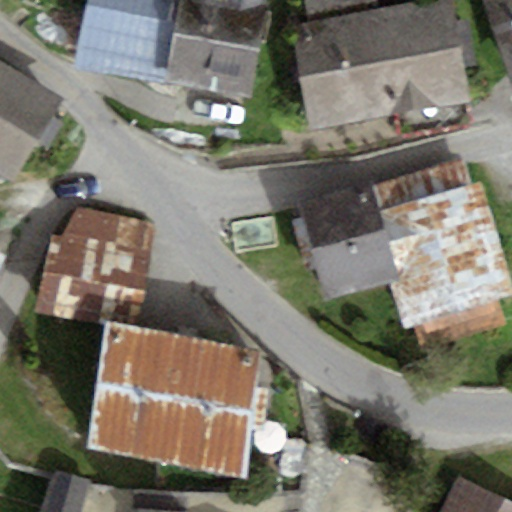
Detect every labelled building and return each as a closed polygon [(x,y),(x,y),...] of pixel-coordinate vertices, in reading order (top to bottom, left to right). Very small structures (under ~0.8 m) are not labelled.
[(89,0),(77,66),(166,82),(180,0),(89,0)] [(180,0),(166,82),(253,97),(269,0),(180,0)] [(288,25),(307,131),(395,115),(399,139),(473,126),(469,102),(471,102),(452,0),(422,0),(378,8),(376,0),(303,0),(308,21),(288,25)] [(511,0),(481,0),(510,85),(511,84),(511,0)] [(62,97),(0,61),(0,173),(15,182),(62,97)] [(373,187),(381,213),(471,187),(463,160),(373,187)] [(400,281),(381,213),(373,187),(371,181),(297,202),(325,301),(391,283),(400,281)] [(471,187),(381,213),(400,281),(391,283),(403,327),(415,323),(422,351),(508,327),(501,301),(511,297),(511,271),(487,183),(471,187)] [(152,223),(79,207),(64,236),(53,235),(37,312),(106,326),(107,322),(138,327),(152,223)] [(138,327),(107,322),(106,326),(88,448),(243,471),(250,429),(261,430),(267,388),(256,387),(263,346),(138,327)] [(80,511),(89,482),(52,472),(40,511),(80,511)] [(511,511),(511,504),(460,478),(442,511),(511,511)]
